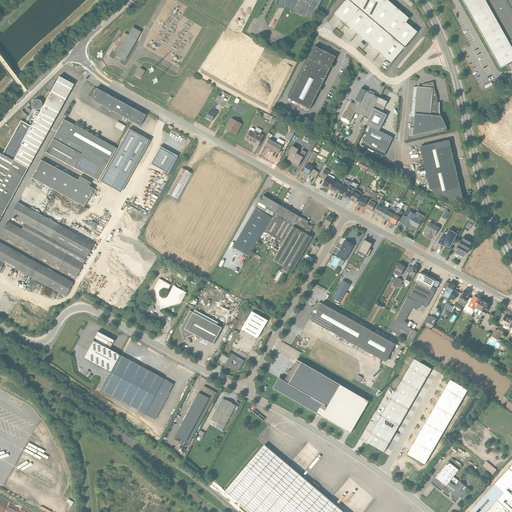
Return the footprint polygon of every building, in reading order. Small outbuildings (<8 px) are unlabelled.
[(279,0),(278,3),(291,10),(290,12),(293,14),(294,12),(303,16),(303,15),(312,20),(321,0),(279,0)] [(345,0),(334,14),(390,63),(418,32),(406,23),(409,19),(386,0),(345,0)] [(511,0),(486,0),(485,1),(511,46),(511,0)] [(115,56),(123,61),(136,41),(136,40),(140,32),(132,28),(127,35),(123,34),(113,51),(113,52),(116,54),(115,56)] [(340,48),(319,39),(316,44),(338,54),(340,48)] [(336,57),(314,46),(288,98),(310,109),(336,57)] [(144,71),(139,69),(135,76),(140,79),(144,71)] [(0,218),(73,85),(58,77),(31,126),(20,121),(2,155),(0,153),(0,218)] [(414,88),(409,137),(445,128),(441,122),(440,114),(440,103),(437,103),(433,82),(422,85),(422,88),(414,88)] [(145,115),(95,88),(89,99),(139,126),(145,115)] [(377,102),(379,98),(360,89),(354,101),(355,101),(354,104),(350,102),(345,113),(344,112),(340,120),(349,125),(355,113),(365,118),(362,123),(365,125),(365,124),(377,102)] [(225,103),(230,96),(223,92),(222,94),(223,95),(222,97),(218,95),(214,103),(205,118),(211,121),(212,121),(216,114),(212,111),(213,110),(214,110),(217,104),(223,108),(225,103)] [(379,131),(387,115),(381,112),(384,106),(377,102),(365,124),(370,127),(361,145),(369,150),(370,148),(372,149),(371,150),(371,151),(383,157),(392,138),(379,131)] [(228,131),(236,135),(242,124),(231,118),(228,124),(225,129),(228,131)] [(116,148),(63,119),(45,152),(120,193),(148,141),(127,129),(116,148)] [(117,121),(115,126),(123,131),(125,126),(117,121)] [(254,129),(252,128),(250,128),(250,129),(250,131),(245,139),(255,145),(254,146),(258,148),(264,136),(260,134),(262,131),(257,128),(255,131),(254,129)] [(289,132),(285,139),(290,141),(296,130),(292,128),(290,132),(289,132)] [(272,135),(269,133),(267,138),(269,139),(265,147),(271,150),(271,151),(273,152),(274,152),(278,154),(283,146),(282,146),(284,142),(278,139),(276,142),(270,139),(272,135)] [(449,141),(420,148),(430,190),(453,202),(463,199),(449,141)] [(303,158),(306,153),(302,150),(299,155),(296,154),(298,150),(292,146),(290,150),(289,150),(286,154),(289,156),(287,159),(291,162),(291,163),(292,164),(294,165),(296,166),(298,167),(303,158)] [(177,156),(159,147),(150,164),(167,174),(177,156)] [(311,166),(317,154),(314,152),(303,172),(309,175),(316,179),(319,173),(312,169),(313,167),(311,166)] [(40,160),(31,178),(83,207),(93,189),(88,186),(90,183),(79,177),(77,180),(40,160)] [(177,200),(191,174),(181,169),(167,194),(177,200)] [(330,171),(325,169),(320,178),(324,180),(323,184),(321,186),(324,187),(326,188),(329,190),(335,178),(328,174),(330,171)] [(343,197),(351,183),(345,180),(337,194),(343,197)] [(337,194),(342,185),(338,183),(337,181),(335,182),(333,181),(329,190),(337,194)] [(358,185),(355,183),(354,183),(351,182),(343,197),(350,200),(358,185)] [(372,198),(375,193),(370,190),(371,189),(367,187),(357,205),(363,208),(370,196),(372,198)] [(350,200),(356,203),(360,196),(360,195),(361,193),(356,189),(350,200)] [(371,212),(372,212),(374,214),(384,195),(379,193),(378,194),(375,193),(372,198),(366,209),(371,212)] [(424,198),(418,195),(415,199),(423,203),(422,202),(424,198)] [(276,203),(277,202),(271,198),(270,200),(263,196),(233,247),(249,257),(250,257),(279,205),(276,203)] [(384,201),(382,200),(374,214),(379,217),(385,206),(382,204),(384,201)] [(394,208),(397,202),(395,201),(384,219),(389,222),(396,209),(394,208)] [(389,204),(387,202),(379,217),(384,219),(390,209),(387,207),(389,204)] [(94,244),(18,203),(10,216),(24,223),(21,229),(7,222),(0,233),(0,236),(75,277),(94,244)] [(397,216),(401,210),(404,205),(400,203),(389,222),(395,225),(397,221),(398,221),(400,218),(397,216)] [(281,246),(299,216),(279,205),(261,238),(267,242),(271,236),(277,239),(275,243),(281,246)] [(403,225),(402,225),(406,227),(415,232),(424,217),(416,212),(415,215),(410,212),(406,218),(403,216),(399,223),(403,225)] [(313,227),(307,224),(308,222),(299,216),(275,257),(273,261),(282,266),(280,271),(278,271),(273,279),(279,282),(284,274),(286,275),(289,270),(292,272),(301,257),(312,238),(312,237),(308,235),(313,227)] [(317,234),(317,235),(319,237),(323,231),(325,232),(328,227),(329,227),(333,219),(328,216),(317,234)] [(423,236),(431,240),(432,237),(434,237),(439,228),(429,222),(424,232),(425,233),(423,236)] [(446,247),(448,247),(450,247),(457,234),(448,229),(447,232),(445,233),(445,234),(443,233),(438,243),(443,247),(443,246),(446,247)] [(455,253),(463,257),(465,254),(466,255),(472,243),(462,237),(456,249),(457,250),(455,253)] [(369,249),(373,242),(365,238),(357,254),(365,258),(367,254),(368,255),(371,249),(369,249)] [(344,262),(354,245),(345,241),(336,257),(344,262)] [(72,283),(0,243),(0,269),(3,263),(65,297),(72,283)] [(258,251),(255,249),(249,260),(252,261),(253,259),(258,262),(261,257),(256,254),(258,251)] [(306,255),(302,263),(307,266),(308,266),(310,262),(311,262),(313,259),(306,255)] [(405,267),(399,264),(393,273),(399,277),(405,267)] [(416,268),(413,266),(412,268),(408,266),(405,272),(408,273),(405,280),(411,283),(417,271),(416,270),(416,268)] [(412,342),(418,333),(418,332),(407,326),(408,324),(404,322),(412,308),(417,311),(420,305),(426,308),(436,288),(439,283),(422,273),(421,274),(419,274),(416,280),(417,281),(414,288),(408,298),(407,297),(407,298),(392,324),(389,330),(394,333),(393,334),(393,335),(395,336),(396,334),(412,343),(412,342)] [(180,304),(186,293),(173,286),(167,296),(166,297),(165,298),(163,298),(162,298),(160,298),(158,296),(158,294),(158,291),(159,290),(161,289),(162,288),(164,289),(167,290),(169,285),(159,279),(158,279),(154,289),(160,309),(180,304)] [(341,301),(351,283),(343,279),(333,297),(341,301)] [(445,304),(455,286),(449,283),(449,284),(446,282),(440,293),(443,295),(445,297),(442,303),(445,304)] [(457,303),(463,307),(468,299),(467,298),(469,294),(466,292),(466,291),(465,291),(464,291),(463,291),(457,303)] [(473,312),(480,300),(477,298),(472,295),(470,298),(463,310),(472,315),(473,312)] [(486,314),(491,306),(480,300),(473,312),(475,313),(475,314),(477,315),(477,314),(479,316),(481,312),(486,314)] [(369,330),(366,328),(319,302),(309,320),(349,342),(385,362),(395,344),(369,330)] [(450,312),(453,307),(446,303),(443,308),(450,312)] [(222,328),(190,311),(182,325),(181,328),(184,338),(195,335),(213,345),(222,328)] [(268,320),(252,311),(241,330),(257,339),(268,320)] [(423,324),(430,328),(431,329),(437,319),(431,316),(430,317),(428,316),(423,324)] [(511,319),(504,316),(500,324),(505,327),(506,327),(510,329),(510,330),(511,330),(511,319)] [(495,329),(491,336),(499,341),(502,335),(504,336),(506,333),(504,332),(505,331),(499,327),(497,330),(496,330),(495,329)] [(109,373),(119,355),(108,350),(113,340),(97,332),(93,338),(95,339),(94,342),(92,341),(83,358),(109,373)] [(244,361),(231,354),(225,364),(238,371),(244,361)] [(119,355),(109,373),(100,390),(154,419),(173,385),(119,355)] [(366,442),(384,453),(431,369),(414,359),(366,442)] [(273,388),(350,433),(368,401),(297,360),(284,381),(279,378),(273,388)] [(450,380),(406,455),(424,465),(467,390),(450,380)] [(189,444),(217,393),(204,386),(200,393),(198,393),(175,437),(189,444)] [(216,427),(223,430),(236,406),(232,403),(227,400),(226,401),(222,398),(211,420),(218,423),(216,427)] [(200,430),(195,439),(199,441),(200,439),(202,439),(205,433),(200,430)] [(344,511),(264,445),(226,491),(250,511),(344,511)] [(459,496),(463,500),(468,494),(462,489),(464,486),(453,477),(461,466),(451,458),(435,478),(441,482),(438,486),(448,494),(451,490),(452,492),(453,491),(459,496)] [(496,470),(486,461),(482,466),(492,474),(496,470)] [(486,511),(496,501),(507,511),(508,511),(511,511),(511,465),(469,511),(486,511)] [(506,511),(507,511),(496,501),(486,511),(506,511)]
